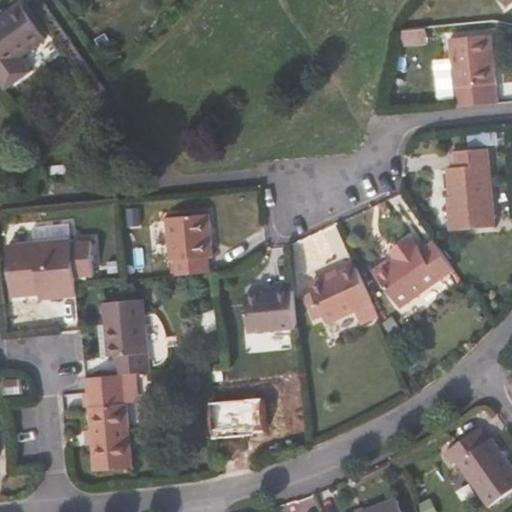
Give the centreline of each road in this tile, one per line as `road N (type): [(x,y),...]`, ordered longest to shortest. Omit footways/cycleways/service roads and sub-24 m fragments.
road 1 (residential): [(479,367),(354,446),(194,496)]
road 2 (residential): [(511,115),(391,126),(375,169),(255,173)]
road 3 (residential): [(58,511),(43,349)]
road 4 (residential): [(194,496),(65,511)]
